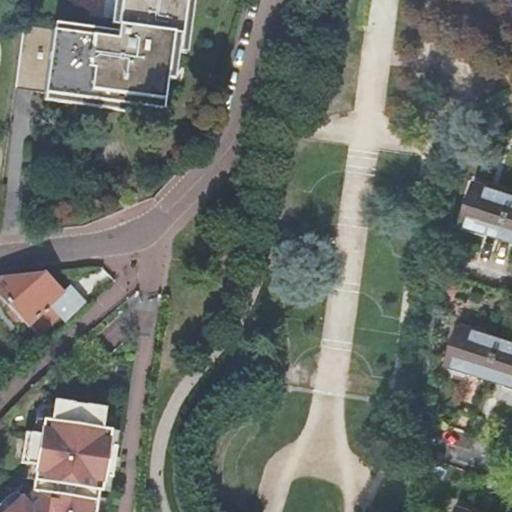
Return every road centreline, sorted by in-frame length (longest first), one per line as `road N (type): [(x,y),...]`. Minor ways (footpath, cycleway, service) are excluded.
road 1 (residential): [(269,0),(231,125),(205,174),(159,218),(117,243),(0,256)]
road 2 (track): [(364,149),(384,0)]
